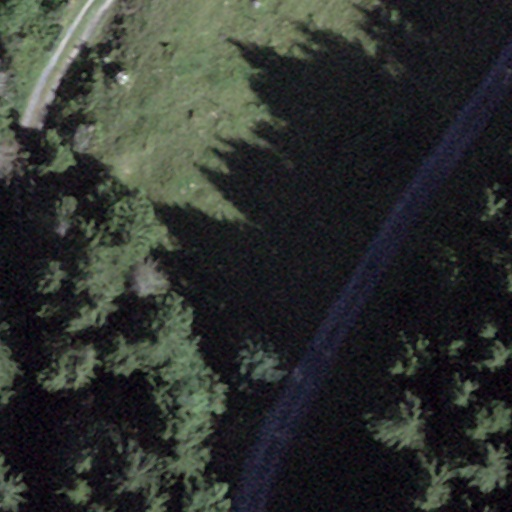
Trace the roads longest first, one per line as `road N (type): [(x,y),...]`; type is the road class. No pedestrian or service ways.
road 1 (track): [(293,511),(300,455),(338,372),(511,85)]
road 2 (track): [(135,0),(0,240)]
